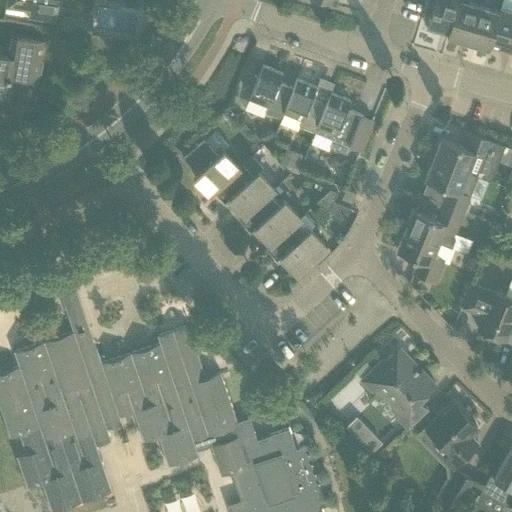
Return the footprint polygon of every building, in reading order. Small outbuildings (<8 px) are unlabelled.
[(6,0),(5,11),(29,15),(29,16),(54,20),(57,0),(6,0)] [(425,0),(423,10),(431,12),(427,25),(447,31),(448,31),(457,0),(425,0)] [(457,0),(448,31),(447,31),(446,35),(468,41),(478,5),(467,2),(467,0),(457,0)] [(478,5),(468,41),(489,47),(490,43),(499,11),(498,11),(478,5)] [(511,10),(500,7),(498,11),(499,11),(490,43),(511,49),(511,45),(511,10)] [(61,29),(90,34),(92,20),(63,16),(61,29)] [(43,58),(40,58),(44,39),(11,33),(8,53),(0,51),(0,97),(11,100),(13,90),(9,89),(11,75),(37,80),(39,72),(41,72),(43,58)] [(90,34),(88,46),(114,50),(116,38),(90,34)] [(293,87),(279,81),(282,73),(262,65),(249,98),(268,105),(265,112),(282,118),(284,112),(293,87)] [(296,78),(293,87),(284,112),(301,119),(299,125),(315,132),(318,125),(327,101),(326,100),(312,95),(316,86),(296,78)] [(330,92),(326,100),(327,101),(318,125),(315,132),(333,139),(330,146),(346,152),(349,145),(360,150),(373,119),(346,108),(350,100),(330,92)] [(261,130),(258,138),(270,142),(274,130),(266,127),(261,130)] [(430,148),(427,156),(478,176),(492,140),(469,131),(463,146),(441,137),(436,150),(430,148)] [(207,194),(244,161),(238,166),(223,149),(218,154),(203,137),(182,155),(197,172),(193,176),(208,193),(207,194)] [(303,154),(286,147),(280,161),(298,168),(303,154)] [(478,176),(427,156),(424,163),(429,165),(424,178),(447,187),(441,202),(464,211),(478,176)] [(244,161),(207,194),(208,195),(213,190),(224,202),(229,198),(243,214),(238,218),(239,218),(273,188),(258,170),(253,175),(243,163),(245,162),(244,161)] [(273,188),(239,218),(250,231),(255,227),(269,243),(270,243),(299,217),(284,199),(279,204),(269,192),(273,188)] [(330,189),(314,204),(329,210),(337,191),(330,189)] [(355,192),(345,189),(342,198),(351,202),(355,192)] [(464,211),(441,202),(435,217),(412,208),(407,221),(401,219),(399,226),(451,247),(455,239),(454,234),(464,211)] [(269,243),(264,247),(265,247),(276,260),(281,256),(295,272),(294,273),(295,274),(312,259),(313,260),(328,247),(329,246),(328,245),(326,247),(310,228),(314,225),(304,213),(299,217),(270,243),(269,243)] [(451,247),(399,226),(396,233),(401,236),(396,249),(418,258),(412,273),(414,274),(435,282),(444,259),(433,254),(438,242),(451,248),(451,247)] [(471,282),(468,289),(461,307),(482,315),(477,328),(504,339),(511,318),(511,296),(493,289),(492,291),(471,282)] [(19,366),(0,371),(0,407),(10,436),(18,433),(25,452),(15,456),(26,487),(41,481),(51,511),(111,490),(96,445),(111,440),(107,428),(122,423),(120,415),(133,411),(143,440),(158,435),(168,465),(199,455),(197,450),(211,445),(221,475),(231,472),(252,465),(238,424),(220,372),(205,377),(174,387),(159,343),(101,362),(76,289),(60,294),(73,331),(14,351),(19,366)] [(188,325),(157,335),(159,343),(174,387),(205,377),(188,325)] [(369,371),(361,379),(372,391),(377,387),(400,411),(396,415),(408,427),(428,408),(419,399),(421,398),(435,384),(421,369),(419,371),(413,365),(415,363),(403,351),(395,351),(385,360),(382,358),(369,371)] [(454,403),(442,415),(440,413),(425,427),(449,452),(444,456),(454,466),(478,443),(469,434),(477,426),(454,403)] [(252,465),(231,472),(241,500),(227,504),(229,511),(323,511),(321,506),(331,503),(310,443),(296,448),(289,428),(254,440),(248,420),(238,424),(252,465)] [(373,432),(362,443),(370,452),(381,441),(373,432)] [(490,474),(481,490),(503,503),(504,503),(506,505),(509,506),(511,506),(511,448),(511,447),(494,476),(490,474)] [(457,469),(440,497),(457,508),(474,479),(457,469)]
